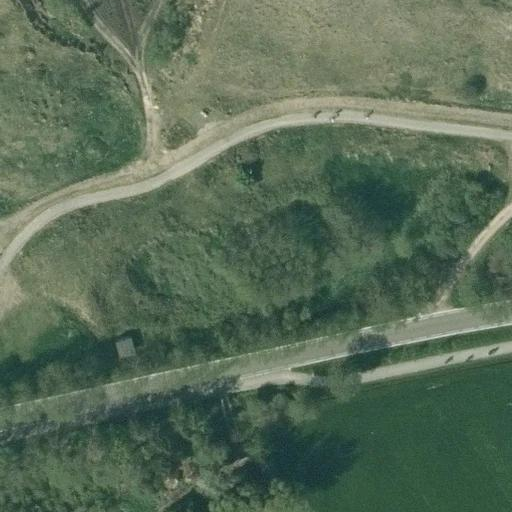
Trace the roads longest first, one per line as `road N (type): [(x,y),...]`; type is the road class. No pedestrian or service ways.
road 1 (track): [(0,243),(24,213),(159,164),(244,117),(333,102),(511,121)]
road 2 (tertiary): [(0,418),(511,311)]
road 3 (track): [(415,328),(470,249),(511,207)]
